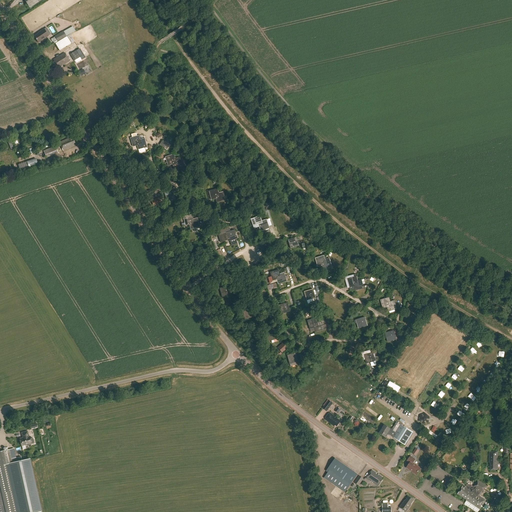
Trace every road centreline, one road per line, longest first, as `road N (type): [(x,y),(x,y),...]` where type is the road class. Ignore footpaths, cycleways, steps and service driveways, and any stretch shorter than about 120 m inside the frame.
road 1 (track): [(180,49),(240,126),(320,207),(415,282),(511,339)]
road 2 (tertiary): [(236,355),(0,6)]
road 3 (tertiary): [(440,511),(236,355)]
road 4 (unclassified): [(236,355),(212,370),(161,372),(0,411)]
